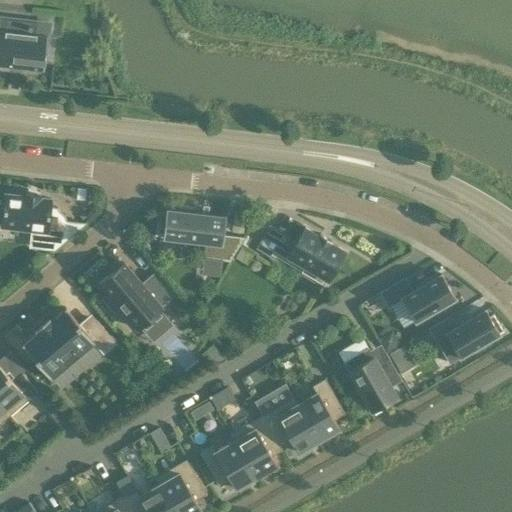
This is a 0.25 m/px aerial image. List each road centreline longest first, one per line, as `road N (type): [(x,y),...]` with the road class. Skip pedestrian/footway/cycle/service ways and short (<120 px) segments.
road 1 (tertiary): [(511,231),(448,190),(347,159),(0,118)]
road 2 (residential): [(441,245),(0,505)]
road 3 (residential): [(139,175),(346,205),(441,245)]
road 4 (residential): [(139,175),(135,203),(0,318)]
road 5 (residential): [(0,159),(139,175)]
